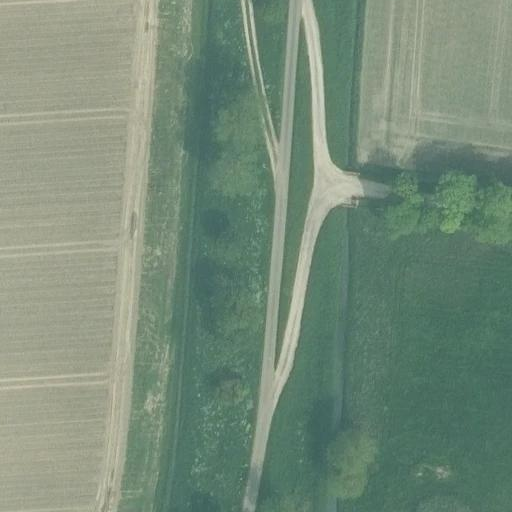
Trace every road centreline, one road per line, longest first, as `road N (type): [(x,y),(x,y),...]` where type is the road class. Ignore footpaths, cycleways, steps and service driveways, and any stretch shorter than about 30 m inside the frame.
road 1 (unclassified): [(247,511),(281,182)]
road 2 (unclassified): [(246,0),(281,182)]
road 3 (unclassified): [(281,182),(294,0)]
